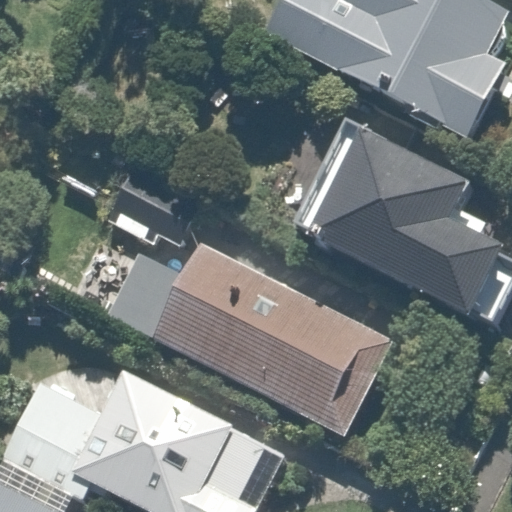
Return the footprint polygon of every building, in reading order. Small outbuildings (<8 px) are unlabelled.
[(508,13),(482,0),(279,0),(258,41),(462,150),(503,75),(481,64),(508,13)] [(252,214),(291,135),(238,110),(200,188),(252,214)] [(347,127),(292,242),(468,326),(502,254),(454,231),(475,188),(347,127)] [(180,269),(151,254),(114,326),(340,442),(389,346),(192,246),(180,269)] [(62,505),(68,493),(74,481),(137,511),(251,511),(280,453),(61,344),(0,466),(0,474),(5,477),(62,505)] [(58,511),(62,505),(5,477),(0,474),(0,511),(58,511)]
